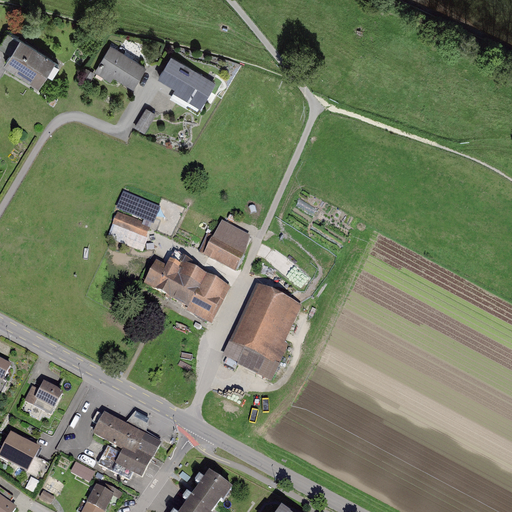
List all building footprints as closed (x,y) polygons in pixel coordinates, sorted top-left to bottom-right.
[(54,62),(20,42),(4,68),(39,88),(54,62)] [(148,68),(109,47),(95,73),(111,82),(113,78),(136,90),(148,68)] [(216,84),(172,57),(158,79),(175,89),(171,96),(198,113),(216,84)] [(155,114),(147,109),(136,128),(144,133),(155,114)] [(109,239),(144,253),(153,229),(119,215),(109,239)] [(254,239),(222,223),(205,257),(237,273),(254,239)] [(212,328),(231,292),(180,265),(177,271),(157,261),(143,287),(189,312),(188,315),(212,328)] [(302,309),(257,288),(224,359),(273,381),(289,346),(286,344),(302,309)] [(0,386),(10,368),(0,362),(0,386)] [(40,392),(31,388),(22,408),(51,421),(64,394),(43,385),(40,392)] [(160,445),(105,417),(95,434),(131,453),(128,458),(108,449),(99,466),(130,479),(134,473),(142,477),(160,445)] [(9,436),(0,453),(0,459),(24,473),(36,450),(9,436)] [(78,462),(72,475),(91,484),(98,472),(78,462)] [(207,477),(182,511),(216,511),(230,493),(207,477)] [(98,486),(89,503),(106,511),(107,511),(116,495),(98,486)] [(15,511),(20,507),(0,492),(0,511),(15,511)]
